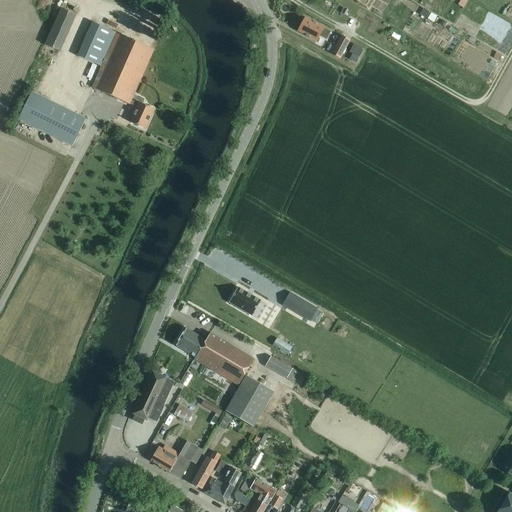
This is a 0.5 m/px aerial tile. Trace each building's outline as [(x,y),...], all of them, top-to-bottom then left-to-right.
[(45,45),(59,51),(76,15),(61,8),(45,45)] [(423,8),(420,14),(425,16),(428,10),(423,8)] [(298,31),(316,41),(319,35),(326,38),(329,32),(323,28),(305,18),(298,31)] [(100,66),(91,88),(130,105),(130,104),(136,107),(130,122),(145,129),(154,109),(141,104),(143,100),(133,95),(154,49),(92,22),(77,56),(100,66)] [(333,48),(330,53),(331,54),(339,58),(350,40),(341,35),(333,48)] [(359,57),(363,49),(354,44),(349,52),(352,54),(349,60),(356,63),(359,57)] [(72,146),(86,119),(31,92),(18,119),(72,146)] [(260,300),(237,287),(228,303),(251,316),(260,300)] [(290,292),(282,305),(309,321),(317,308),(290,292)] [(254,359),(247,355),(210,333),(206,340),(186,329),(176,346),(196,358),(195,360),(238,386),(254,359)] [(292,347),(276,337),(273,345),(289,354),(292,347)] [(266,366),(286,378),(294,382),(299,373),(272,357),(266,366)] [(153,372),(134,414),(133,414),(135,415),(133,420),(142,424),(144,419),(147,421),(148,418),(157,422),(165,406),(164,406),(175,382),(167,378),(153,372)] [(274,391),(271,390),(246,375),(225,411),(253,427),(274,391)] [(321,390),(318,395),(323,399),(326,393),(321,390)] [(210,421),(214,424),(221,412),(203,401),(201,404),(215,413),(210,421)] [(176,410),(173,414),(187,422),(193,412),(182,406),(179,404),(176,410)] [(226,414),(218,427),(225,430),(232,417),(226,414)] [(158,446),(150,460),(180,478),(190,461),(195,464),(203,450),(187,441),(179,453),(165,445),(163,449),(158,446)] [(213,451),(209,457),(207,456),(192,483),(202,488),(221,455),(213,451)] [(226,463),(225,463),(221,460),(219,463),(215,470),(221,474),(226,463)] [(212,477),(204,492),(225,504),(235,486),(234,485),(241,473),(230,466),(222,480),(224,481),(223,483),(212,477)] [(327,471),(323,478),(327,480),(331,473),(327,471)] [(261,494),(249,511),(262,511),(276,491),(256,479),(254,482),(248,477),(241,489),(249,494),(252,489),(261,494)] [(277,509),(283,499),(285,494),(278,490),(275,494),(269,504),(277,509)] [(511,511),(511,494),(509,492),(496,511),(511,511)] [(298,493),(291,504),(298,508),(304,497),(298,493)] [(242,494),(238,502),(245,506),(246,504),(249,498),(242,494)] [(342,495),(338,502),(347,508),(349,509),(354,511),(358,506),(358,505),(353,502),(354,501),(345,495),(344,497),(342,495)]
